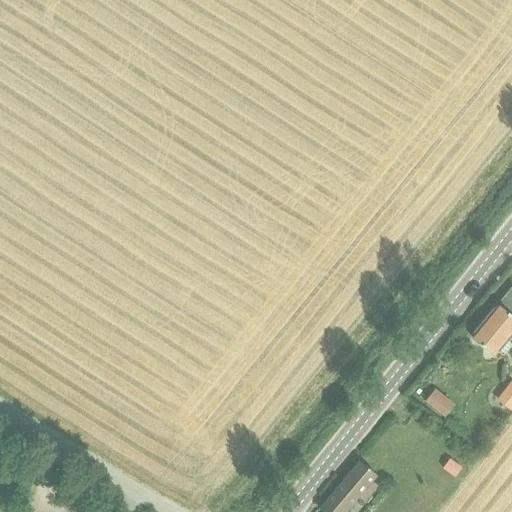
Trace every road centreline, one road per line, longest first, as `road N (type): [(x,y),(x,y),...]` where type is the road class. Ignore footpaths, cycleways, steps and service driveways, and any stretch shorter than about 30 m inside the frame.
road 1 (residential): [(290,511),(511,235)]
road 2 (unclassified): [(167,511),(0,407)]
